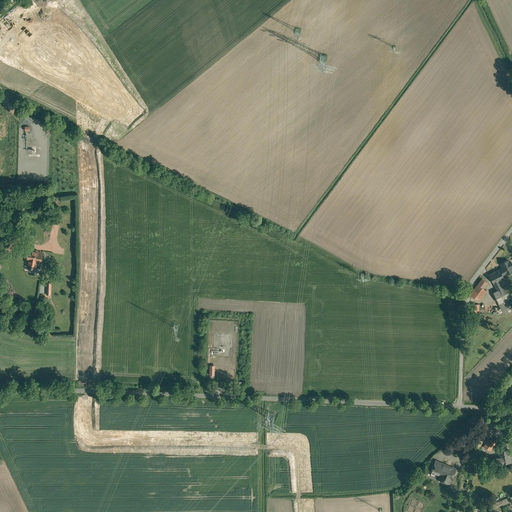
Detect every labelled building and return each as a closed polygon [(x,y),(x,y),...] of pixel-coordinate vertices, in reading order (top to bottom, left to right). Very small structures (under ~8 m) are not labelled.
[(29,254),(28,268),(37,269),(38,261),(42,262),(42,256),(29,254)] [(500,269),(489,275),(494,283),(498,290),(507,285),(504,278),(502,274),(506,272),(507,274),(511,271),(511,267),(511,266),(511,264),(511,261),(509,262),(508,260),(501,264),(504,268),(500,270),(500,269)] [(482,279),(478,284),(483,288),(487,282),(482,279)] [(478,284),(471,294),(470,297),(479,299),(486,290),(483,288),(478,284)] [(498,290),(493,292),(499,303),(507,299),(511,296),(511,291),(508,284),(507,285),(498,290)] [(511,310),(511,307),(507,299),(499,303),(499,304),(504,314),(511,310)] [(479,304),(470,304),(470,313),(479,314),(479,304)] [(489,439),(484,446),(490,450),(495,443),(489,439)] [(509,449),(499,451),(499,454),(501,454),(501,457),(496,458),(497,464),(510,462),(509,449)] [(436,461),(431,471),(440,474),(438,479),(449,483),(455,469),(436,461)]
